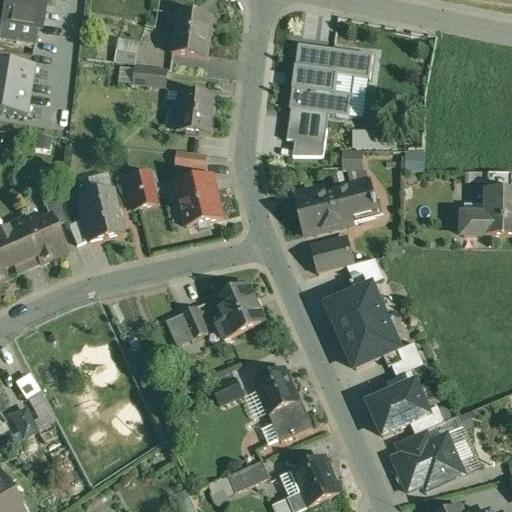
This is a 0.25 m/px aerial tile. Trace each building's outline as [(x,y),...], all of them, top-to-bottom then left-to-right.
[(45,0),(4,0),(0,28),(0,36),(29,42),(32,27),(41,28),(45,0)] [(212,17),(177,13),(173,54),(208,57),(212,17)] [(115,62),(137,64),(139,40),(118,37),(115,62)] [(373,57),(299,48),(291,111),(365,120),(373,57)] [(433,58),(407,53),(402,76),(428,82),(433,58)] [(0,86),(32,91),(36,65),(0,60),(0,86)] [(167,73),(135,70),(133,84),(165,88),(167,73)] [(0,113),(28,117),(32,91),(0,86),(0,113)] [(216,98),(180,94),(180,96),(182,96),(178,131),(175,131),(175,132),(212,137),(212,135),(210,135),(214,100),(216,100),(216,98)] [(355,150),(393,150),(393,131),(354,132),(355,150)] [(345,171),(364,171),(364,152),(345,152),(345,171)] [(179,176),(208,177),(209,154),(180,153),(179,176)] [(426,172),(426,157),(413,156),(412,171),(426,172)] [(149,174),(125,180),(133,211),(156,205),(149,174)] [(511,175),(488,175),(487,193),(511,193),(511,175)] [(211,177),(176,185),(184,216),(174,218),(177,231),(222,220),(211,177)] [(340,191),(295,202),(304,238),(378,219),(369,185),(340,192),(340,191)] [(111,190),(78,198),(88,243),(121,235),(111,190)] [(511,193),(487,193),(487,219),(463,218),(463,238),(487,238),(487,239),(511,239),(511,193)] [(54,195),(42,200),(49,219),(51,218),(55,228),(65,223),(59,209),(61,197),(54,195)] [(21,223),(0,232),(0,280),(6,278),(3,271),(24,262),(27,269),(39,263),(39,264),(65,252),(55,228),(51,218),(49,219),(42,222),(30,217),(21,222),(21,223)] [(78,222),(68,226),(77,246),(87,242),(78,222)] [(346,240),(312,249),(319,276),(353,267),(346,240)] [(383,280),(375,262),(348,270),(354,291),(383,280)] [(248,286),(216,300),(225,321),(218,324),(226,341),(264,325),(248,286)] [(371,287),(326,307),(340,339),(387,319),(386,318),(384,319),(371,287)] [(149,311),(173,304),(169,289),(145,295),(149,311)] [(198,308),(168,321),(179,347),(209,334),(198,308)] [(387,319),(340,339),(340,340),(342,339),(356,371),(383,359),(401,352),(387,319)] [(397,379),(424,367),(415,346),(401,352),(383,359),(388,370),(392,369),(397,379)] [(284,370),(254,383),(273,426),(262,431),(268,445),(279,441),(281,443),(311,430),(299,403),(284,370)] [(235,380),(212,391),(220,407),(243,397),(235,380)] [(415,385),(368,405),(383,438),(411,426),(430,418),(428,413),(415,385)] [(444,423),(438,409),(428,413),(430,418),(411,426),(415,436),(444,423)] [(36,432),(25,411),(12,417),(23,438),(36,432)] [(427,432),(395,446),(399,456),(392,459),(407,494),(423,488),(425,490),(428,489),(439,484),(441,486),(464,476),(447,436),(431,443),(427,432)] [(324,458),(279,478),(289,499),(287,500),(292,511),(302,511),(340,495),(324,458)] [(262,463),(228,478),(235,495),(269,480),(262,463)] [(17,504),(0,475),(0,511),(26,511),(21,502),(17,504)] [(195,511),(189,498),(171,507),(173,511),(195,511)]
